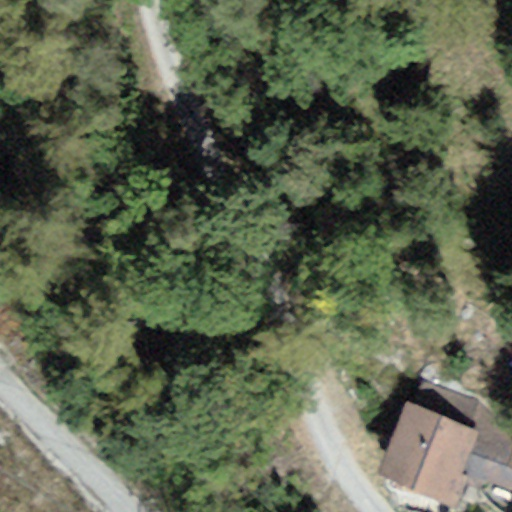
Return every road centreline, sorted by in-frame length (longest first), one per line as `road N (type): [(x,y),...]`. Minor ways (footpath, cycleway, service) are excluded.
road 1 (track): [(161,0),(166,48),(215,191),(268,316),(377,511)]
road 2 (track): [(127,511),(0,374)]
